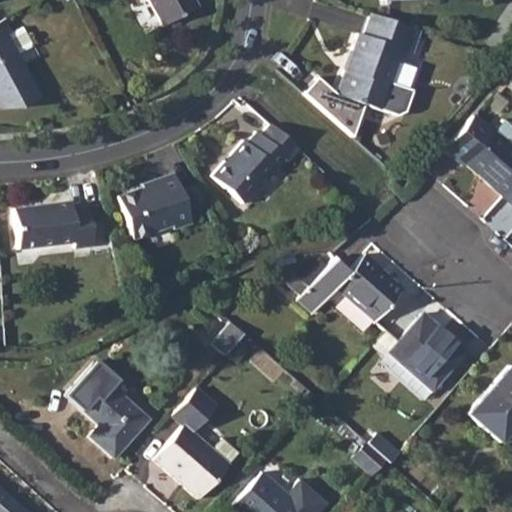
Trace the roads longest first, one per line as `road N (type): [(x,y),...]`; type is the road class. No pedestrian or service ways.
road 1 (residential): [(0,159),(109,150),(185,119),(233,75),(251,0)]
road 2 (residential): [(411,200),(511,290)]
